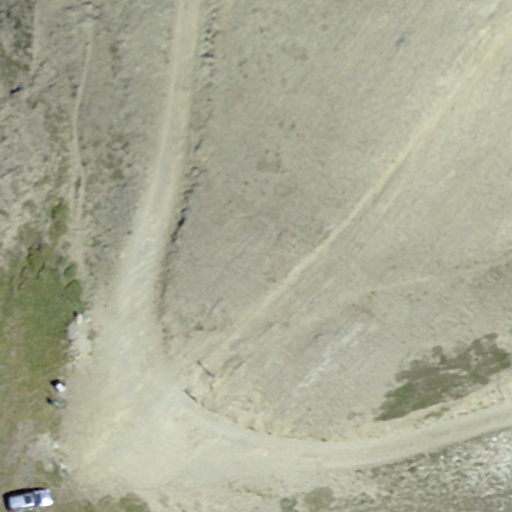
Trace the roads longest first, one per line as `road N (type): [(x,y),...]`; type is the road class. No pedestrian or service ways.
road 1 (track): [(511,416),(376,455),(306,464),(238,458),(208,446),(158,404)]
road 2 (track): [(128,314),(171,147),(190,0)]
